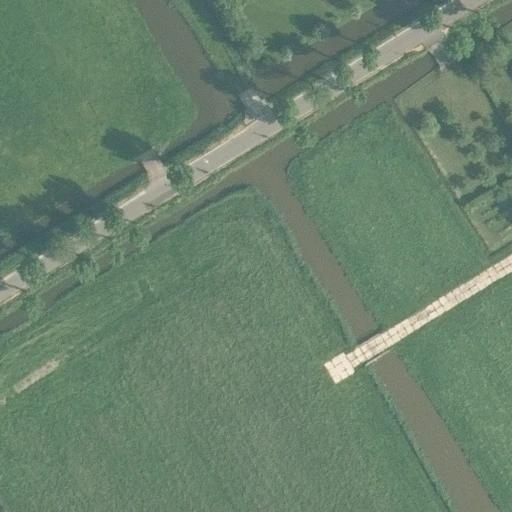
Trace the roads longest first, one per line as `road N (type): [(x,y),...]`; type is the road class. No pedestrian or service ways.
road 1 (unclassified): [(0,285),(467,0)]
road 2 (track): [(332,372),(511,262)]
road 3 (track): [(184,0),(262,126)]
